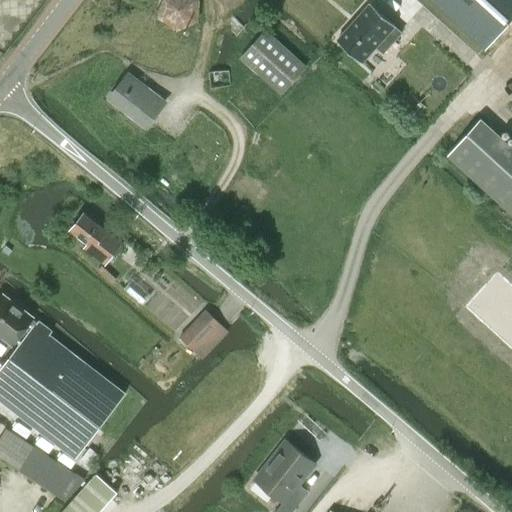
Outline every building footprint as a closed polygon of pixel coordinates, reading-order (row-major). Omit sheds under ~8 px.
[(157,0),(156,19),(176,32),(197,21),(198,0),(157,0)] [(511,18),(511,0),(423,0),(482,52),(511,18)] [(370,3),(337,40),(361,62),(375,46),(383,53),(401,32),(394,26),(394,25),(370,3)] [(280,94),(305,66),(266,30),(240,58),(280,94)] [(228,68),(227,68),(208,70),(210,88),(230,86),(228,68)] [(128,75),(109,98),(146,126),(164,102),(128,75)] [(511,147),(480,119),(448,155),(511,212),(511,147)] [(104,264),(121,243),(83,213),(69,230),(87,244),(84,248),(104,264)] [(117,279),(102,265),(98,270),(113,284),(117,279)] [(511,269),(475,308),(511,342),(511,269)] [(0,334),(12,344),(32,317),(1,294),(0,295),(0,334)] [(219,324),(218,323),(205,310),(179,336),(194,350),(219,324)] [(37,322),(0,369),(0,399),(75,457),(124,394),(48,335),(50,332),(37,322)] [(0,437),(0,458),(13,467),(29,443),(6,428),(0,437)] [(284,438),(252,479),(282,503),(274,511),(291,511),(295,507),(285,499),(314,462),(284,438)] [(29,443),(13,467),(36,482),(52,458),(29,443)] [(52,458),(36,482),(59,497),(64,501),(84,480),(74,473),(52,458)] [(93,476),(60,511),(99,511),(117,492),(96,473),(95,473),(93,475),(93,476)]
